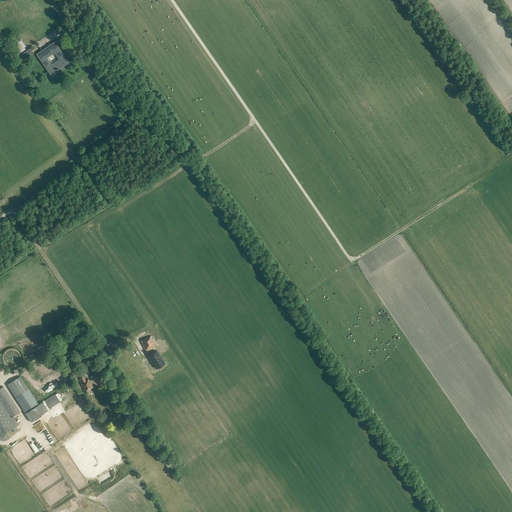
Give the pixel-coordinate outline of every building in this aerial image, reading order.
[(22,48),(18,51),(19,53),(26,49),(24,47),(26,46),(22,39),(17,42),(18,43),(22,48)] [(42,51),(37,54),(48,71),(45,73),(45,74),(52,69),(54,71),(56,70),(56,71),(58,69),(62,74),(58,68),(68,62),(66,59),(69,57),(68,57),(66,59),(63,56),(60,58),(59,59),(58,57),(57,58),(59,59),(51,64),(47,58),(54,53),(55,54),(56,54),(48,43),(48,44),(50,46),(47,48),(50,51),(45,55),(40,48),(42,51)] [(23,59),(33,52),(30,48),(20,55),(23,59)] [(151,336),(147,338),(145,334),(140,337),(142,341),(141,341),(145,351),(156,346),(151,336)] [(164,360),(155,347),(147,352),(156,365),(164,360)] [(85,392),(93,388),(88,379),(85,380),(83,375),(79,377),(80,379),(79,379),(81,383),(80,383),(85,392)] [(28,389),(20,376),(7,385),(15,398),(18,396),(24,392),(28,389)] [(105,376),(101,379),(106,385),(110,382),(105,376)] [(19,412),(3,386),(0,388),(0,437),(19,424),(13,416),(19,412)] [(34,407),(24,392),(18,396),(28,411),(34,407)] [(60,402),(55,394),(25,413),(31,422),(48,411),(48,410),(60,402)] [(42,479),(46,477),(43,470),(38,473),(42,479)]
